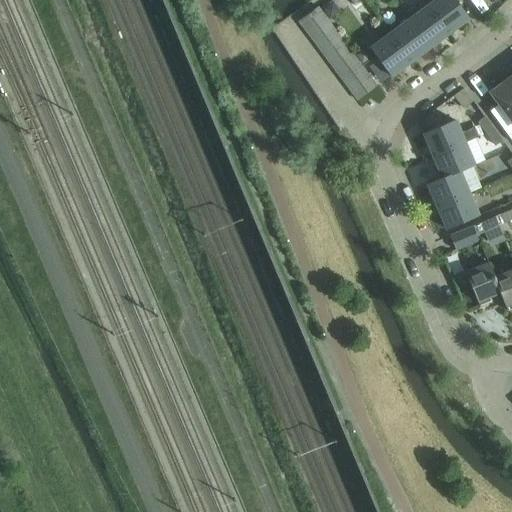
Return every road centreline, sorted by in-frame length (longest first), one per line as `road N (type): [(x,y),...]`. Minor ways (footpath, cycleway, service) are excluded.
road 1 (residential): [(511,26),(400,114),(381,150),(453,331),(469,353),(491,362)]
road 2 (track): [(55,511),(0,394)]
